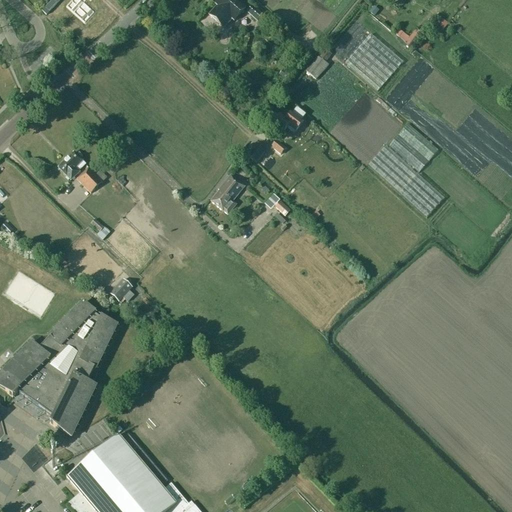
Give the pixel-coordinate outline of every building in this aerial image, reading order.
[(69,0),(71,2),(67,6),(71,11),(76,15),(84,23),(92,14),(94,12),(84,3),(86,0),(89,0),(90,0),(69,0)] [(232,0),(219,0),(215,5),(217,7),(209,16),(223,29),(231,20),(233,22),(244,10),(232,0)] [(262,18),(252,9),(251,8),(247,14),(257,23),(262,18)] [(373,8),(369,12),(374,16),(378,12),(373,8)] [(439,17),(429,29),(437,36),(447,24),(439,17)] [(396,28),(393,33),(405,43),(404,43),(409,48),(421,34),(416,30),(408,38),(396,28)] [(401,62),(369,35),(344,64),(376,92),(401,62)] [(323,65),(324,63),(330,55),(323,49),(315,59),(323,65)] [(323,65),(315,59),(305,72),(315,80),(327,66),(324,63),(323,65)] [(288,74),(281,69),(278,75),(285,80),(288,74)] [(279,115),(271,124),(282,133),(287,127),(295,133),(303,122),(301,121),(305,116),(296,108),(292,114),(290,113),(285,120),(279,115)] [(419,173),(437,151),(407,125),(388,147),(419,173)] [(281,155),(286,149),(277,141),(272,146),(281,155)] [(255,163),(264,152),(255,144),(247,155),(255,163)] [(129,156),(120,147),(113,155),(121,164),(124,160),(128,165),(135,158),(131,154),(129,156)] [(443,200),(385,147),(367,167),(425,219),(443,200)] [(78,172),(85,165),(73,153),(58,169),(70,182),(79,173),(78,172)] [(276,165),(270,171),(274,175),(281,169),(276,165)] [(99,171),(95,176),(88,168),(76,180),(90,194),(102,183),(106,179),(99,171)] [(123,176),(119,180),(124,185),(128,182),(123,176)] [(244,188),(230,176),(218,191),(219,192),(210,202),(227,216),(236,205),(232,202),(244,188)] [(269,209),(281,197),(275,192),(263,203),(269,209)] [(289,212),(279,202),(274,207),(284,217),(289,212)] [(319,216),(315,212),(311,216),(315,220),(319,216)] [(109,234),(103,229),(94,220),(90,225),(98,233),(96,235),(102,241),(109,234)] [(12,231),(5,224),(0,228),(7,236),(12,231)] [(131,289),(123,280),(109,295),(118,303),(122,299),(127,303),(133,297),(128,292),(131,289)] [(33,343),(0,375),(0,389),(12,398),(17,394),(52,419),(49,424),(70,439),(96,388),(88,384),(117,327),(102,319),(101,321),(95,317),(96,316),(84,304),(49,338),(50,339),(39,349),(33,343)] [(164,333),(169,327),(161,319),(155,324),(164,333)] [(167,511),(176,505),(164,490),(161,487),(167,482),(139,448),(133,453),(118,436),(66,479),(79,495),(67,505),(73,511),(75,511),(167,511)] [(170,485),(164,490),(176,505),(167,511),(198,511),(190,503),(187,505),(170,485)]
